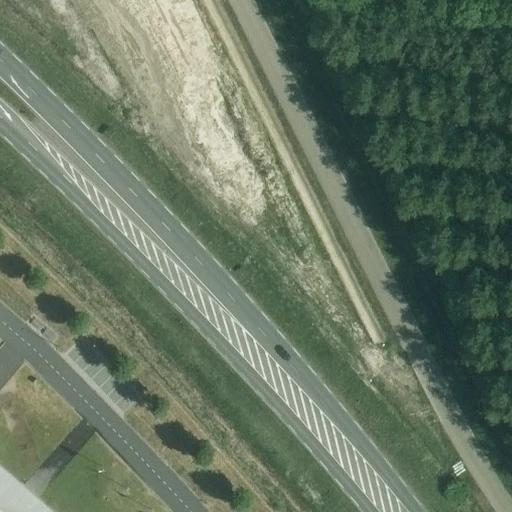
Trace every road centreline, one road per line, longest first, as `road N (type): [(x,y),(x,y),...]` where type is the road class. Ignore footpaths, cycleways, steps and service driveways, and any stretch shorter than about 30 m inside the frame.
road 1 (unclassified): [(510,511),(454,422),(242,0)]
road 2 (primary): [(199,289),(133,194),(0,62)]
road 3 (primary): [(199,289),(392,511)]
road 4 (primary): [(0,120),(199,289)]
